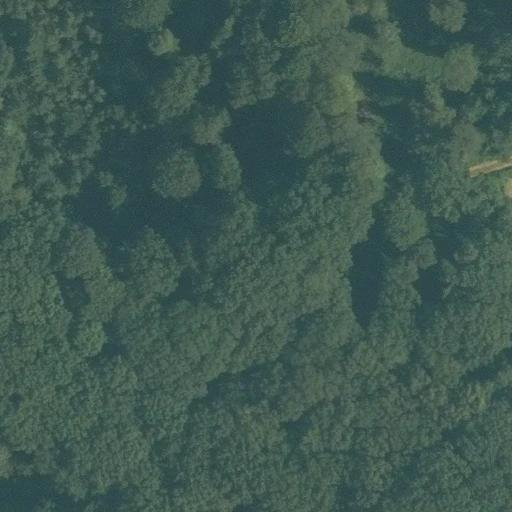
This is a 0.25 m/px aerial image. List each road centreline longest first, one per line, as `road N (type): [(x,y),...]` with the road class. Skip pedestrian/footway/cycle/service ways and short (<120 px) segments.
road 1 (track): [(62,293),(511,156)]
road 2 (track): [(0,236),(314,511)]
